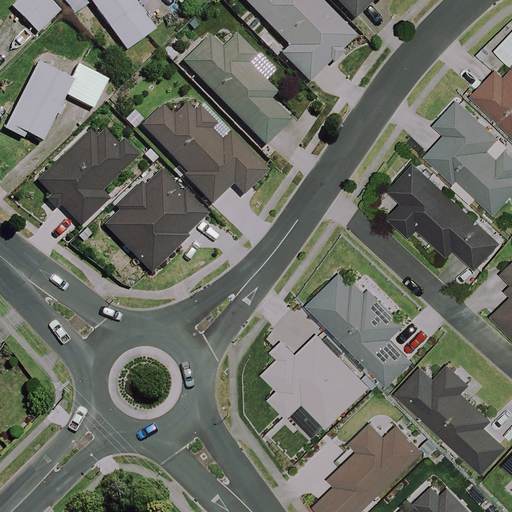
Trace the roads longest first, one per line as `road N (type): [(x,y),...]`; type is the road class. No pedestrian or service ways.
road 1 (residential): [(187,344),(277,249),(430,36),(468,0)]
road 2 (tertiary): [(105,343),(0,257)]
road 3 (tertiary): [(106,418),(11,511)]
